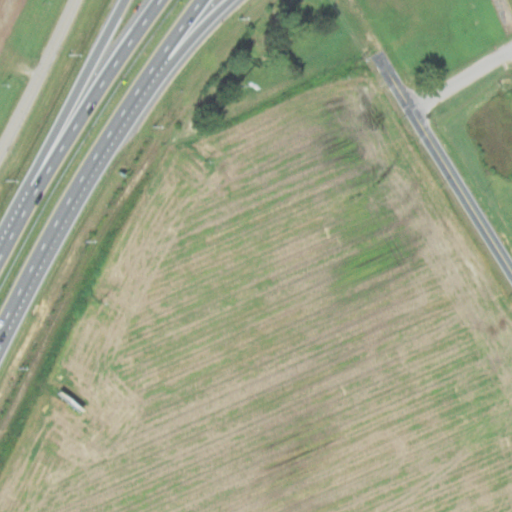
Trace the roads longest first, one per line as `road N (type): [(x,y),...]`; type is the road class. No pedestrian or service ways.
road 1 (residential): [(511,268),(379,56)]
road 2 (motorway): [(158,0),(21,208)]
road 3 (motorway): [(123,0),(21,208)]
road 4 (motorway): [(0,332),(112,135)]
road 5 (motorway): [(112,135),(226,0)]
road 6 (tertiary): [(0,158),(76,0)]
road 7 (motorway): [(112,135),(200,0)]
